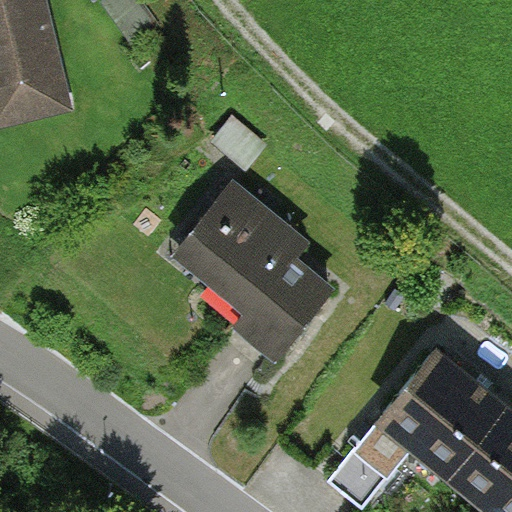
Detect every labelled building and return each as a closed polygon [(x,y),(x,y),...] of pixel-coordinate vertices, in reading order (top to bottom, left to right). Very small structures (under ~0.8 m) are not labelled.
[(53,0),(0,0),(0,138),(80,121),(53,0)] [(106,0),(104,2),(133,43),(158,25),(139,0),(106,0)] [(265,144),(236,120),(216,143),(246,168),(265,144)] [(232,185),(181,248),(253,306),(242,320),(281,352),(332,289),(275,243),(287,230),(232,185)] [(511,511),(511,411),(437,354),(385,422),(502,511),(511,511)]
